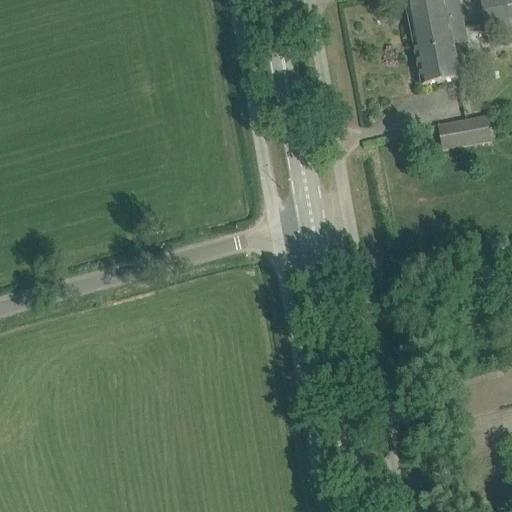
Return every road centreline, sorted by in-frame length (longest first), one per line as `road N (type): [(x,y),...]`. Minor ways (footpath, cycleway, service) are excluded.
road 1 (unclassified): [(402,511),(349,221)]
road 2 (unclassified): [(0,315),(276,236)]
road 3 (primary): [(362,511),(312,229)]
road 4 (unclassified): [(326,511),(276,236)]
road 5 (unclassified): [(276,236),(233,0)]
road 6 (primary): [(312,229),(271,0)]
road 7 (unclassified): [(349,221),(310,0)]
